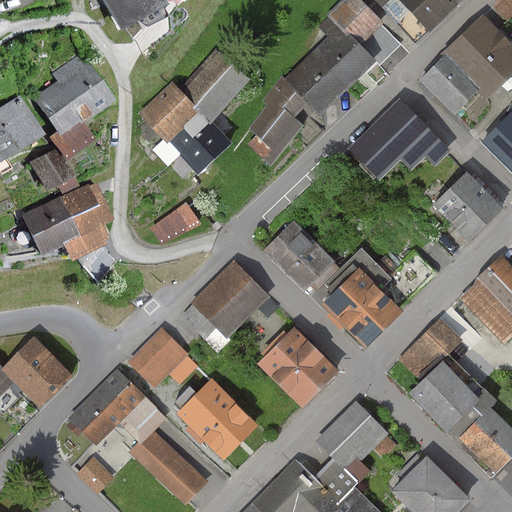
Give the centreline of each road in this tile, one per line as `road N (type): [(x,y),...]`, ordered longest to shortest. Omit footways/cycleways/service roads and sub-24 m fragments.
road 1 (residential): [(232,239),(401,76)]
road 2 (residential): [(361,369),(511,221)]
road 3 (residential): [(220,511),(361,369)]
road 4 (residential): [(92,349),(117,345),(178,299),(225,257),(232,239)]
road 5 (unclassified): [(491,499),(361,369)]
road 6 (unclassified): [(361,369),(232,239)]
road 7 (residential): [(511,189),(401,76)]
